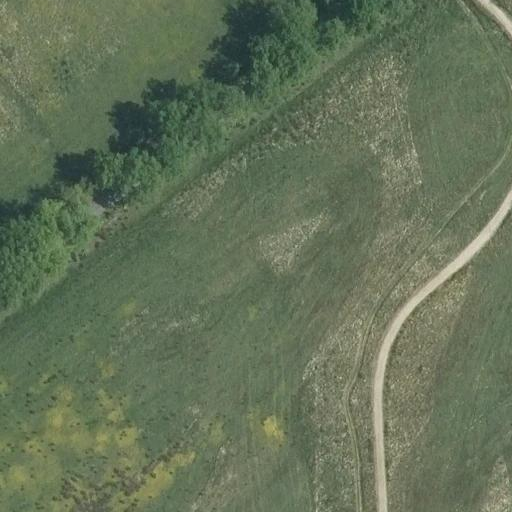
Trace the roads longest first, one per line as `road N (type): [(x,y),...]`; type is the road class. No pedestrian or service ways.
road 1 (tertiary): [(371,0),(0,281)]
road 2 (track): [(511,196),(407,310),(384,347),(376,390),(381,511)]
